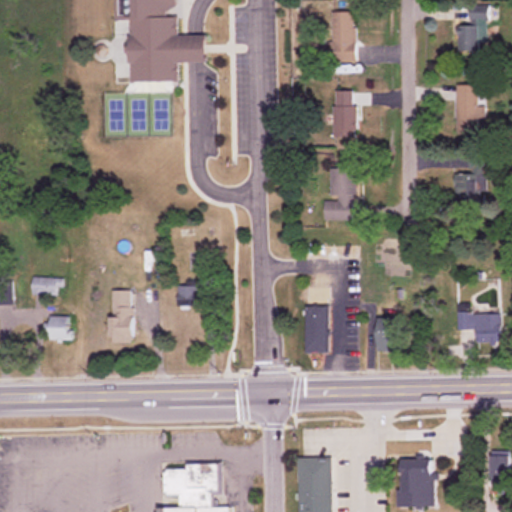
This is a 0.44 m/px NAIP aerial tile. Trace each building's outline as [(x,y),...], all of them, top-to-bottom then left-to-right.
[(131,82),(179,82),(178,62),(207,62),(207,35),(178,36),(178,0),(116,0),(116,20),(130,20),(131,82)] [(459,50),(489,50),(489,6),(471,6),(471,26),(459,26),(459,50)] [(358,62),(357,12),(328,13),(329,62),(358,62)] [(458,130),(480,130),(480,85),(458,85),(458,130)] [(358,92),(335,92),(335,138),(358,138),(358,92)] [(489,194),(488,162),(470,162),(470,174),(458,174),(459,195),(489,194)] [(325,220),(355,221),(356,168),(331,168),(330,201),(325,200),(325,220)] [(33,295),(61,295),(61,277),(33,277),(33,295)] [(0,304),(12,304),(12,281),(0,281),(0,304)] [(198,287),(180,287),(180,306),(198,306),(198,287)] [(135,342),(135,290),(113,290),(113,343),(135,342)] [(307,307),(307,353),(328,353),(328,307),(307,307)] [(477,343),(503,343),(503,312),(458,312),(458,330),(477,330),(477,343)] [(50,340),(73,340),(74,317),(50,316),(50,340)] [(403,319),(379,319),(379,352),(403,352),(403,319)] [(493,454),(493,490),(511,490),(511,454),(493,454)] [(300,458),(300,511),(334,511),(334,458),(300,458)] [(398,507),(436,507),(436,459),(402,459),(402,490),(398,490),(398,507)] [(162,511),(231,511),(231,507),(215,507),(214,495),(222,495),(222,464),(188,465),(188,469),(165,469),(165,497),(180,497),(180,507),(162,508),(162,511)]
